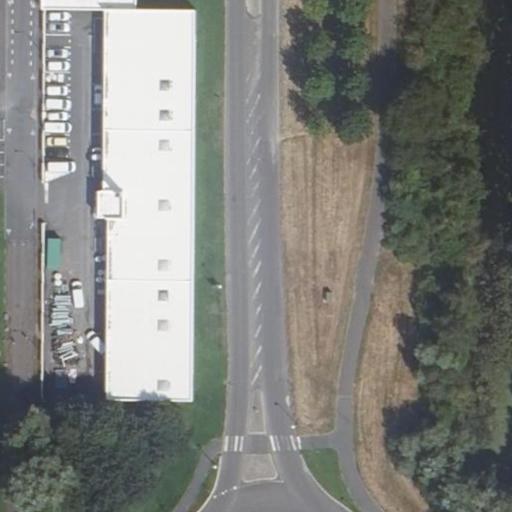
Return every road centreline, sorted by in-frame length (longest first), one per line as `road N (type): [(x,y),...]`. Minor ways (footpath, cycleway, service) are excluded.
road 1 (primary): [(324,511),(285,443),(273,371),(268,0)]
road 2 (primary): [(238,0),(240,372),(231,473),(217,511)]
